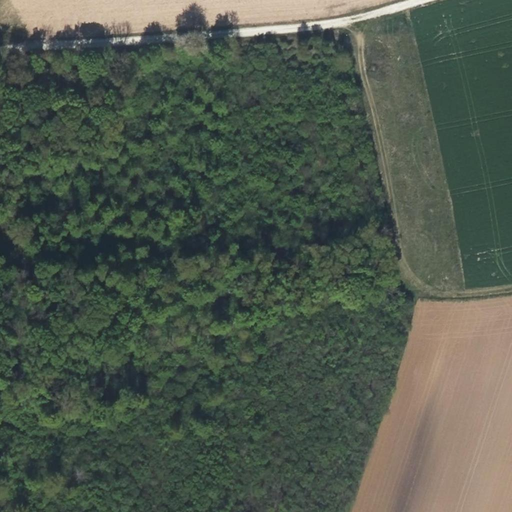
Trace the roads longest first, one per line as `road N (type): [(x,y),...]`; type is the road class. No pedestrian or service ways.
road 1 (track): [(420,0),(342,21),(0,50)]
road 2 (track): [(351,19),(401,280),(436,292),(511,285)]
